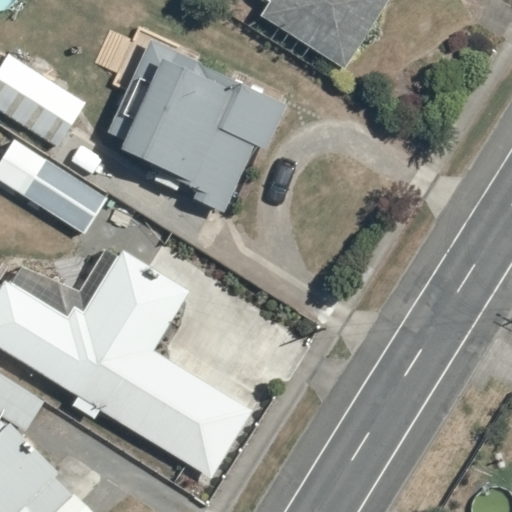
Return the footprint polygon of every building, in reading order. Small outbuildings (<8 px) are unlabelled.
[(267,0),(269,1),(261,14),(345,67),(387,0),(267,0)] [(145,45),(131,80),(107,141),(192,176),(185,195),(225,211),(233,192),(253,143),(267,149),(286,102),(145,45)] [(85,102),(7,50),(0,61),(0,81),(69,127),(85,102)] [(73,128),(60,146),(98,173),(111,155),(73,128)] [(83,233),(105,196),(42,158),(20,195),(83,233)] [(119,253),(78,322),(7,279),(0,289),(0,346),(125,423),(164,359),(151,351),(186,294),(119,253)] [(54,469),(23,435),(50,396),(0,376),(0,511),(94,511),(81,498),(97,483),(70,455),(54,469)]
